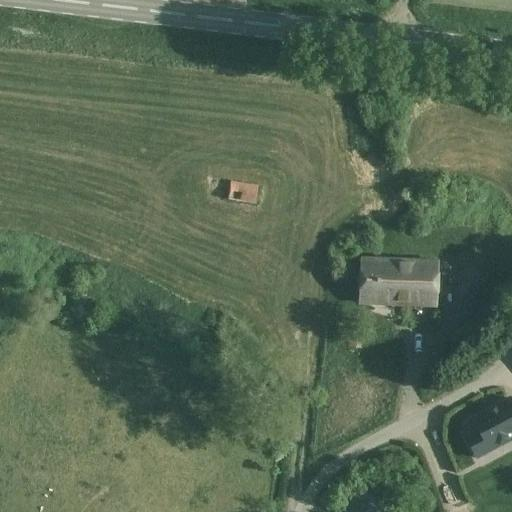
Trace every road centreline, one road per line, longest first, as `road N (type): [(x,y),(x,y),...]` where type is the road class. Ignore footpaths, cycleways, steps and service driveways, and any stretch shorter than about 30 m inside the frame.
road 1 (secondary): [(511,55),(56,0)]
road 2 (residential): [(301,511),(331,467),(455,401),(511,345)]
